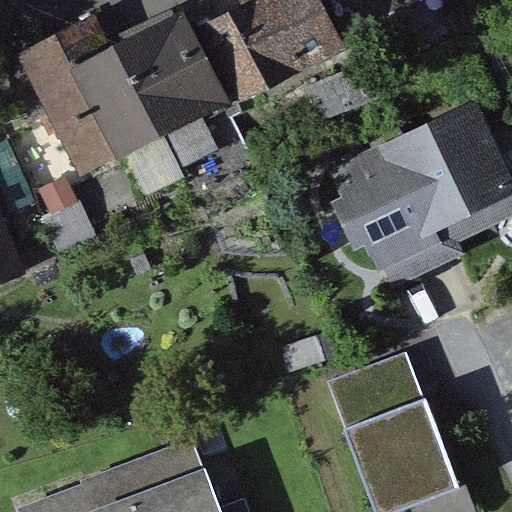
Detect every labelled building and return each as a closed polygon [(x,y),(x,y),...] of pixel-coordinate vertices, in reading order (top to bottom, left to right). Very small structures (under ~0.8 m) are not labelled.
[(66,74),(81,113),(132,93),(123,71),(105,26),(55,46),(66,74)] [(120,211),(247,162),(199,41),(123,71),(132,93),(81,113),(102,165),(120,211)] [(266,47),(218,68),(254,146),(356,100),(335,53),(280,77),(266,47)] [(66,74),(30,88),(66,179),(102,165),(81,113),(66,74)] [(387,169),(399,192),(341,222),(373,285),(431,255),(438,269),(511,231),(511,177),(483,121),(387,169)] [(0,311),(35,298),(0,208),(0,311)] [(375,346),(295,377),(347,511),(362,511),(429,486),(375,346)] [(194,511),(162,427),(0,488),(0,511),(194,511)]
